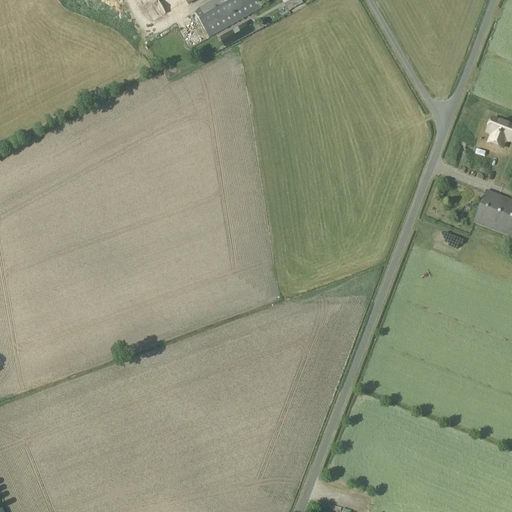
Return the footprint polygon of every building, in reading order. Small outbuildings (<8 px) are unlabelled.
[(58,81),(171,16),(161,0),(62,0),(59,2),(24,22),(58,81)] [(209,38),(262,8),(257,0),(215,0),(198,10),(195,15),(209,38)] [(301,0),(289,0),(284,3),(288,10),(303,2),(301,0)] [(179,35),(195,29),(190,15),(174,21),(179,35)] [(505,143),(510,142),(511,142),(511,127),(492,120),(487,133),(492,135),(488,144),(502,149),(505,143)] [(474,149),(472,153),(482,157),(483,153),(474,149)] [(511,179),(503,176),(500,183),(507,186),(506,189),(511,191),(511,179)] [(511,200),(486,191),(473,223),(511,238),(511,200)] [(350,511),(346,510),(347,506),(336,503),(333,511),(350,511)]
